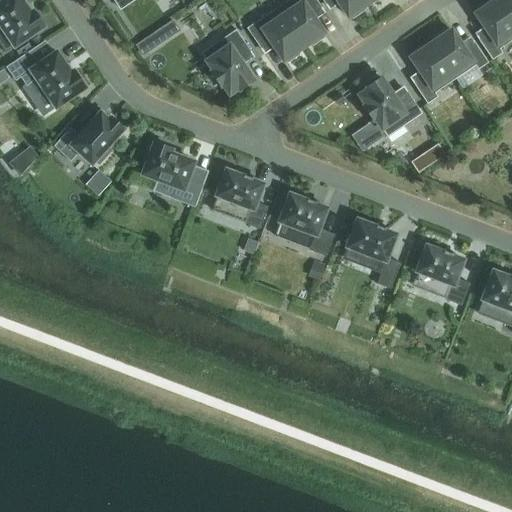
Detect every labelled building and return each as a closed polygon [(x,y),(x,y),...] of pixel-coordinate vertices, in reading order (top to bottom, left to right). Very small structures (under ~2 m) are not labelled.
[(0,0),(0,25),(1,27),(0,27),(0,45),(5,54),(45,27),(34,12),(31,14),(21,0),(0,0)] [(316,0),(288,0),(277,8),(304,47),(311,43),(313,46),(324,38),(322,35),(324,33),(312,15),(322,8),(316,0)] [(369,3),(366,0),(322,0),(326,6),(334,0),(336,0),(348,17),(350,16),(352,19),(364,11),(362,8),(369,3)] [(511,40),(511,23),(496,0),(489,5),(487,2),(476,10),(478,13),(475,14),(488,32),(478,39),(492,60),(503,53),(500,49),(511,40)] [(511,0),(496,0),(511,23),(511,0)] [(261,50),(271,43),(283,61),(286,60),(288,63),(299,55),(297,52),(304,47),(277,8),(247,28),(261,50)] [(162,42),(173,56),(190,41),(179,28),(162,42)] [(438,40),(431,44),(455,80),(475,66),(478,70),(488,63),(474,41),(464,48),(452,30),(450,32),(447,29),(436,37),(438,40)] [(236,30),(201,53),(213,71),(211,72),(221,86),(223,85),(230,95),(239,89),(240,91),(254,81),(240,60),(251,52),(236,30)] [(455,80),(431,44),(424,49),(422,46),(411,54),(413,57),(411,58),(423,76),(413,83),(427,104),(438,97),(435,93),(455,80)] [(33,50),(6,68),(16,81),(21,77),(26,86),(36,79),(56,108),(86,88),(74,71),(71,73),(57,52),(42,63),(33,50)] [(368,90),(359,96),(366,105),(364,107),(373,121),(375,119),(387,137),(422,114),(407,91),(395,99),(381,78),(367,88),(368,90)] [(101,113),(79,137),(70,129),(54,147),(71,162),(79,153),(92,164),(95,161),(99,165),(112,151),(107,147),(124,129),(112,118),(109,120),(101,113)] [(153,147),(149,146),(144,159),(148,160),(142,175),(174,186),(169,198),(195,207),(203,185),(188,179),(194,162),(171,153),(172,149),(154,143),(153,147)] [(221,171),(216,184),(220,186),(216,196),(239,205),(235,216),(249,221),(248,225),(259,229),(268,207),(256,203),(264,184),(226,170),(225,172),(221,171)] [(284,195),(279,209),(284,211),(280,223),(308,233),(303,245),(312,248),(311,252),(326,257),(335,235),(320,229),(328,209),(290,194),(289,197),(284,195)] [(352,221),(346,234),(352,236),(347,248),(377,259),(372,270),(382,274),(378,285),(392,290),(402,265),(389,260),(399,235),(358,220),(357,223),(352,221)] [(255,260),(261,248),(249,243),(244,255),(255,260)] [(421,247),(416,261),(421,262),(417,272),(445,283),(441,294),(450,298),(449,301),(462,306),(470,284),(457,279),(464,260),(427,246),(426,249),(421,247)] [(483,286),(487,287),(482,300),(508,310),(503,323),(511,326),(511,277),(511,278),(493,271),(492,274),(488,272),(483,286)]
